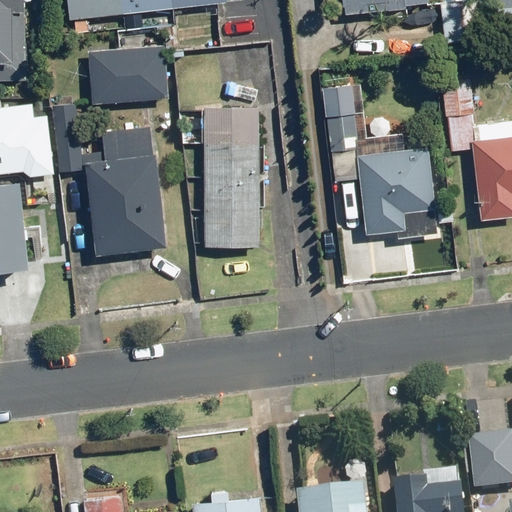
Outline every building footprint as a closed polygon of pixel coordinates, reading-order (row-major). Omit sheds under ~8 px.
[(0,0),(0,77),(28,77),(27,0),(0,0)] [(70,0),(73,16),(218,0),(70,0)] [(432,0),(343,0),(345,13),(408,6),(408,3),(433,0),(432,0)] [(483,0),(443,0),(448,40),(487,37),(483,0)] [(169,43),(91,49),(95,102),(173,96),(169,43)] [(450,114),(454,149),(476,147),(482,218),(511,215),(511,119),(478,123),(476,111),(474,112),(471,75),(446,77),(449,114),(450,114)] [(0,166),(27,163),(32,170),(56,168),(49,107),(38,109),(36,95),(0,99),(0,166)] [(79,101),(55,103),(62,169),(86,166),(79,101)] [(261,105),(207,104),(207,242),(260,243),(261,105)] [(363,109),(330,112),(334,148),(366,145),(363,109)] [(108,157),(88,159),(98,253),(170,245),(160,151),(157,152),(154,123),(105,128),(108,157)] [(432,146),(360,154),(368,232),(399,229),(400,236),(441,231),(432,146)] [(21,180),(0,182),(0,268),(30,265),(21,180)] [(511,478),(511,426),(470,431),(476,483),(511,478)] [(465,511),(462,468),(425,471),(426,478),(396,480),(398,511),(465,511)] [(367,511),(365,485),(299,491),(301,511),(367,511)] [(174,511),(174,508),(141,511),(124,511),(123,493),(86,498),(87,511),(174,511)] [(261,511),(259,493),(193,501),(194,511),(261,511)]
